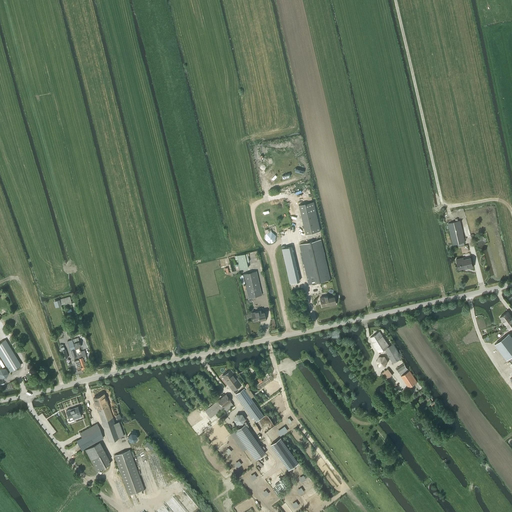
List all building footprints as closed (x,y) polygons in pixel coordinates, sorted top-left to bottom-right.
[(305,235),(320,231),(313,202),(298,205),(305,235)] [(460,221),(448,223),(453,244),(453,245),(458,244),(464,242),(465,242),(460,221)] [(299,244),(308,284),(330,279),(321,240),(299,244)] [(299,281),(291,246),(282,249),(290,283),(299,281)] [(245,254),(237,256),(240,270),(248,268),(245,254)] [(459,269),(465,267),(465,269),(473,267),(470,258),(463,259),(463,258),(457,259),(459,269)] [(243,275),(241,275),(239,275),(241,283),(245,283),(248,298),(262,295),(256,271),(243,274),(243,275)] [(322,306),(329,305),(330,306),(335,304),(334,296),(327,298),(327,296),(320,298),(322,306)] [(61,304),(65,303),(66,305),(72,304),(70,297),(60,300),(61,304)] [(264,312),(261,312),(260,311),(251,313),(253,320),(259,319),(261,320),(265,319),(264,312)] [(511,316),(508,311),(500,317),(509,329),(511,327),(511,316)] [(392,363),(401,358),(393,344),(387,347),(384,340),(385,340),(379,332),(370,338),(377,350),(378,349),(380,352),(384,349),(392,363)] [(506,360),(509,358),(511,356),(511,336),(509,333),(495,344),(506,360)] [(72,340),(82,370),(87,368),(86,366),(88,366),(85,356),(86,356),(84,350),(80,352),(79,347),(81,346),(79,340),(78,338),(72,340)] [(21,365),(5,339),(0,342),(0,356),(8,369),(7,370),(6,367),(0,368),(0,367),(0,377),(0,378),(6,377),(9,372),(10,372),(21,365)] [(78,371),(82,370),(72,340),(68,341),(73,357),(74,356),(75,360),(74,360),(75,363),(78,371)] [(400,374),(408,369),(404,363),(396,368),(400,374)] [(388,378),(392,375),(388,369),(382,373),(386,378),(387,377),(388,378)] [(232,390),(241,384),(231,370),(222,376),(232,390)] [(409,388),(417,382),(409,371),(401,376),(409,388)] [(261,413),(244,389),(235,395),(252,419),(253,418),(256,422),(264,417),(261,413)] [(109,441),(123,436),(122,432),(118,422),(114,423),(104,394),(93,398),(106,432),(109,441)] [(231,400),(226,394),(205,411),(211,418),(223,408),(226,411),(233,405),(230,401),(231,400)] [(81,416),(78,407),(70,410),(70,409),(68,410),(67,411),(66,411),(70,421),(74,420),(74,419),(81,416)] [(79,433),(82,437),(76,441),(81,450),(103,438),(97,423),(79,433)] [(255,460),(265,453),(245,424),(234,431),(255,460)] [(136,434),(131,433),(128,437),(129,441),(134,442),(137,438),(136,434)] [(298,463),(280,437),(270,444),(288,470),(298,463)] [(153,448),(148,441),(145,444),(146,445),(145,446),(146,447),(147,446),(151,450),(153,448)] [(109,460),(99,442),(85,449),(97,471),(110,463),(108,460),(109,460)] [(143,489),(140,480),(129,450),(114,455),(128,495),(143,489)]
